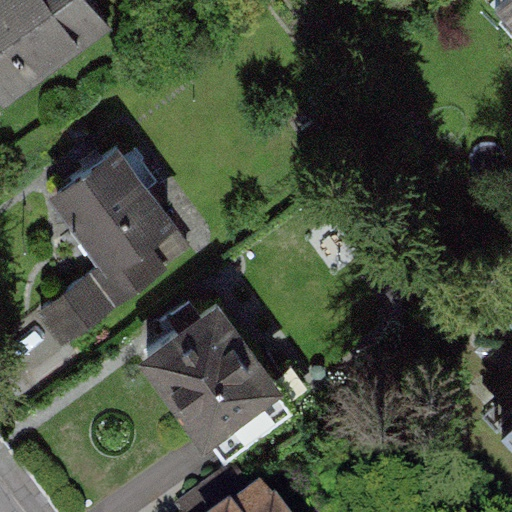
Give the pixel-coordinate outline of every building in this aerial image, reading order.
[(0,0),(0,107),(4,113),(112,39),(85,0),(0,0)] [(511,0),(499,0),(511,13),(511,0)] [(114,140),(47,185),(99,259),(165,214),(114,140)] [(230,286),(135,353),(218,471),(314,404),(230,286)] [(511,305),(511,371),(496,386),(511,402),(511,304),(511,305)]
